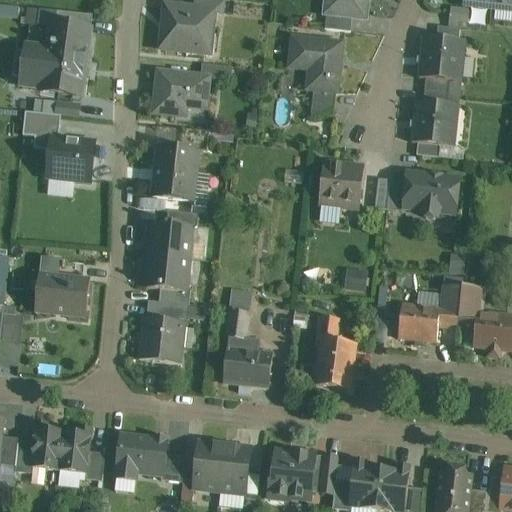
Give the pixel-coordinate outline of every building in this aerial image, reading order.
[(224,2),(206,0),(197,0),(197,11),(215,13),(222,14),(224,2)] [(366,0),(328,0),(327,14),(353,17),(365,18),(366,0)] [(511,0),(464,0),(464,6),(494,10),(494,12),(496,12),(496,10),(511,11),(511,0)] [(197,11),(166,7),(161,50),(210,55),(215,13),(197,11)] [(92,17),(66,14),(63,29),(63,30),(90,33),(92,17)] [(353,17),(327,14),(325,30),(351,33),(353,17)] [(90,33),(63,30),(63,29),(57,28),(55,47),(48,46),(46,59),(27,57),(23,87),(42,90),(42,92),(82,98),(91,33),(90,33)] [(460,30),(438,28),(437,40),(459,42),(460,30)] [(437,40),(424,38),(420,80),(462,84),(466,43),(459,42),(437,40)] [(344,45),(293,39),(289,70),(309,72),(307,92),(314,93),(336,95),(338,95),(344,45)] [(233,69),(203,66),(201,78),(211,79),(232,81),(233,69)] [(201,78),(159,73),(154,115),(176,117),(177,107),(207,111),(211,79),(201,78)] [(336,95),(314,93),(311,116),(333,118),(336,95)] [(459,108),(417,103),(412,144),(455,149),(459,108)] [(80,108),(59,104),(57,117),(79,120),(80,108)] [(79,120),(57,117),(55,133),(77,135),(79,120)] [(53,142),(48,185),(91,190),(96,147),(53,142)] [(200,154),(159,149),(154,199),(194,204),(200,154)] [(349,172),(324,170),(320,206),(360,210),(364,169),(349,168),(349,172)] [(458,180),(417,176),(409,182),(408,184),(406,211),(407,211),(422,213),(422,214),(427,220),(434,221),(440,217),(440,215),(455,216),(458,180)] [(391,182),(379,181),(376,210),(387,212),(391,182)] [(408,184),(391,182),(387,212),(407,214),(407,211),(406,211),(408,184)] [(199,217),(169,213),(168,226),(194,229),(198,230),(199,217)] [(168,226),(154,225),(151,257),(191,261),(194,229),(168,226)] [(191,261),(151,257),(148,290),(161,292),(187,294),(188,293),(191,261)] [(368,274),(354,273),(351,291),(366,293),(368,274)] [(91,283),(41,278),(37,314),(87,319),(91,283)] [(492,281),(483,280),(482,289),(491,290),(492,281)] [(463,290),(445,289),(442,311),(460,313),(463,290)] [(483,292),(463,290),(460,313),(479,315),(483,292)] [(187,294),(161,292),(160,305),(188,307),(190,308),(191,294),(188,293),(187,294)] [(253,295),(232,293),(227,340),(231,340),(248,342),(253,295)] [(160,305),(150,304),(149,321),(180,325),(180,324),(180,320),(187,321),(188,307),(160,305)] [(442,311),(403,306),(399,340),(437,344),(439,329),(458,331),(460,313),(442,311)] [(511,319),(479,315),(460,313),(458,331),(479,333),(477,349),(490,350),(489,358),(500,360),(501,352),(511,352),(511,319)] [(19,370),(24,322),(5,320),(0,368),(19,370)] [(180,325),(149,321),(145,320),(140,362),(182,367),(184,351),(193,352),(194,347),(197,344),(197,340),(195,336),(195,331),(186,330),(187,325),(180,324),(180,325)] [(337,322),(321,320),(317,348),(322,349),(323,343),(334,344),(337,322)] [(248,342),(231,340),(229,352),(246,353),(248,342)] [(334,344),(323,343),(322,349),(317,386),(350,391),(356,347),(334,344)] [(246,353),(229,352),(226,385),(241,387),(241,394),(250,395),(251,388),(269,390),(273,357),(246,353)] [(301,382),(312,383),(314,364),(303,363),(301,382)] [(65,433),(49,432),(49,426),(37,424),(35,448),(32,470),(33,470),(60,473),(65,433)] [(81,435),(65,433),(60,473),(87,476),(88,476),(91,454),(93,431),(81,429),(81,435)] [(155,441),(123,437),(117,481),(137,483),(138,475),(163,478),(164,478),(167,457),(168,441),(155,439),(155,441)] [(20,441),(2,439),(0,454),(0,466),(16,469),(19,446),(20,441)] [(226,447),(200,444),(195,491),(221,494),(226,447)] [(35,448),(19,446),(16,469),(16,474),(33,476),(33,470),(32,470),(35,448)] [(252,450),(226,447),(221,494),(246,497),(252,450)] [(106,456),(91,454),(88,476),(87,476),(86,482),(103,484),(106,456)] [(306,457),(278,454),(276,472),(274,472),(271,497),(311,501),(312,493),(316,457),(316,455),(306,454),(306,457)] [(186,459),(167,457),(164,478),(163,478),(162,482),(183,485),(186,459)] [(339,460),(316,457),(312,493),(335,496),(337,481),(339,460)] [(368,463),(355,462),(353,483),(350,509),(351,509),(376,511),(377,511),(383,471),(367,469),(368,463)] [(398,473),(383,471),(377,511),(406,511),(409,489),(411,468),(399,467),(398,473)] [(467,470),(449,468),(448,475),(440,474),(436,511),(470,511),(473,492),(474,477),(466,476),(467,470)] [(511,471),(507,471),(506,481),(502,510),(504,510),(511,511),(511,471)] [(506,481),(492,479),(490,494),(488,511),(503,511),(504,510),(502,510),(506,481)] [(353,483),(337,481),(335,496),(334,511),(340,511),(350,511),(351,509),(350,509),(353,483)] [(422,511),(424,491),(409,489),(406,511),(422,511)] [(488,511),(490,494),(473,492),(470,511),(488,511)]
